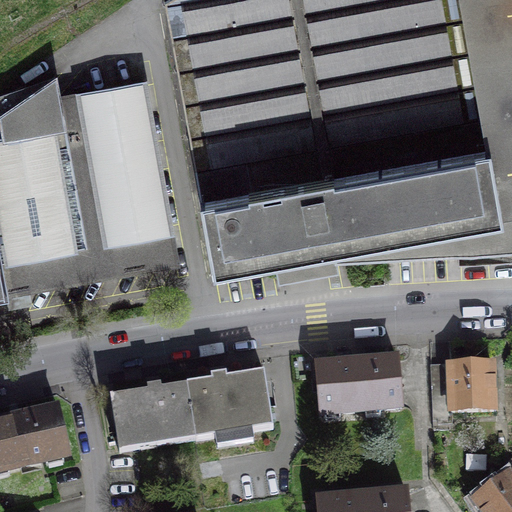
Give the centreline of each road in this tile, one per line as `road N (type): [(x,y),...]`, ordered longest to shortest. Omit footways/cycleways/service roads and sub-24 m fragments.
road 1 (tertiary): [(511,310),(315,322),(82,359)]
road 2 (unknown): [(146,5),(0,112)]
road 3 (residential): [(93,511),(82,359)]
